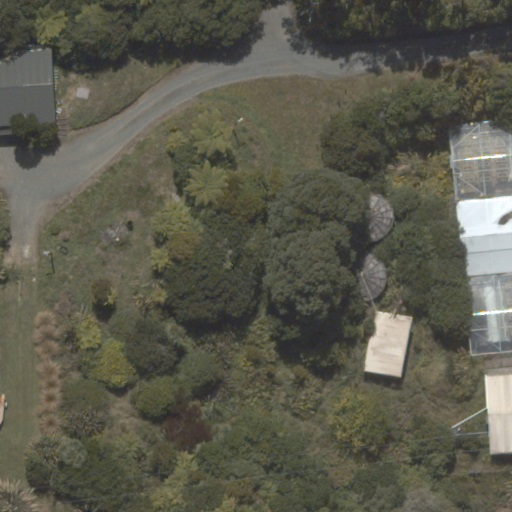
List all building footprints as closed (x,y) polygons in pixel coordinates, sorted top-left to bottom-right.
[(0,126),(54,124),(51,51),(0,53),(0,126)] [(511,121),(449,128),(465,277),(511,272),(511,121)] [(511,272),(465,277),(472,351),(511,347),(511,272)] [(401,377),(413,318),(376,311),(364,370),(401,377)] [(511,375),(486,377),(490,455),(511,454),(511,375)]
